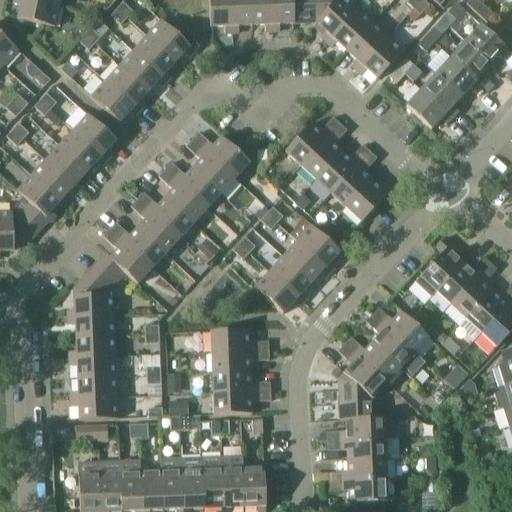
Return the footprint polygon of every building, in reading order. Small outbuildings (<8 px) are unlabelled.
[(13,27),(23,35),(32,23),(55,29),(60,8),(23,0),(15,0),(14,6),(21,7),(18,21),(13,27)] [(23,0),(60,8),(61,0),(23,0)] [(106,12),(117,0),(100,0),(97,4),(106,12)] [(210,0),(211,29),(225,29),(226,36),(233,36),(231,0),(210,0)] [(231,0),(233,36),(239,36),(238,28),(253,27),(251,0),(231,0)] [(251,0),(253,27),(266,27),(266,35),(273,34),(272,0),(251,0)] [(292,0),(272,0),(273,34),(280,34),(280,27),(294,27),(294,26),(292,0)] [(292,0),(294,26),(309,25),(312,21),(316,25),(339,0),(292,0)] [(328,45),(358,12),(345,0),(339,0),(316,25),(328,35),(323,40),(328,45)] [(423,0),(412,0),(408,5),(414,11),(424,0),(423,0)] [(420,16),(430,6),(424,0),(414,11),(420,16)] [(431,0),(440,8),(447,0),(446,0),(431,0)] [(476,0),(472,0),(467,6),(476,14),(483,6),(476,0)] [(118,11),(126,19),(132,13),(124,5),(118,11)] [(457,5),(449,14),(456,22),(465,12),(457,5)] [(485,22),(492,15),(483,6),(476,14),(485,22)] [(126,19),(118,11),(112,17),(120,26),(126,19)] [(347,53),(373,26),(358,12),(328,45),(332,49),(337,44),(347,53)] [(195,54),(194,53),(162,23),(147,39),(175,65),(184,55),(189,60),(195,54)] [(357,73),(388,40),(373,26),(347,53),(357,62),(352,68),(357,73)] [(466,44),(491,67),(499,58),(505,64),(511,56),(481,27),(466,44)] [(444,36),(436,28),(427,38),(435,45),(444,36)] [(507,43),(511,38),(511,33),(506,28),(499,35),(507,43)] [(101,39),(92,30),(86,37),(95,45),(101,39)] [(18,52),(0,35),(0,64),(4,68),(18,52)] [(80,43),(89,51),(95,45),(86,37),(80,43)] [(419,46),(427,54),(435,45),(427,38),(419,46)] [(175,65),(147,39),(134,54),(166,84),(172,79),(167,74),(175,65)] [(388,40),(357,73),(362,78),(367,72),(377,81),(403,54),(388,40)] [(491,67),(466,44),(451,60),(482,89),(489,81),(483,76),(491,67)] [(166,84),(134,54),(120,69),(148,95),(157,84),(162,89),(166,84)] [(398,69),(405,76),(414,67),(406,60),(398,69)] [(482,89),(451,60),(436,76),(461,99),(470,90),(475,96),(482,89)] [(67,65),(61,71),(71,80),(77,74),(67,65)] [(148,95),(120,69),(106,83),(139,114),(144,109),(139,104),(148,95)] [(405,76),(398,69),(389,78),(397,85),(405,76)] [(50,82),(40,73),(34,80),(44,89),(50,82)] [(422,92),(453,121),(459,113),(453,108),(461,99),(436,76),(422,92)] [(91,99),(119,125),(129,114),(134,119),(139,114),(106,83),(91,99)] [(406,108),(431,131),(441,122),(447,127),(453,121),(422,92),(406,108)] [(57,105),(48,96),(42,103),(51,111),(57,105)] [(29,106),(19,98),(14,104),(23,113),(29,106)] [(36,109),(45,118),(51,111),(42,103),(36,109)] [(8,111),(17,119),(23,113),(14,104),(8,111)] [(88,118),(74,133),(107,164),(112,158),(106,153),(116,143),(88,118)] [(312,126),(286,154),(301,168),(340,127),(333,120),(320,134),(312,126)] [(29,136),(20,127),(14,133),(23,142),(29,136)] [(340,127),(301,168),(316,182),(342,154),(334,147),(347,133),(340,127)] [(8,140),(17,148),(23,142),(14,133),(8,140)] [(107,164),(74,133),(60,148),(87,174),(97,164),(102,169),(107,164)] [(250,166),(222,140),(214,148),(200,135),(194,142),(235,181),(250,166)] [(194,170),(222,196),(235,181),(194,142),(188,148),(202,162),(194,170)] [(87,174),(60,148),(46,163),(79,194),(84,188),(79,183),(87,174)] [(342,154),(316,182),(331,196),(370,155),(363,148),(350,162),(342,154)] [(257,163),(266,162),(266,152),(256,153),(257,163)] [(370,155),(331,196),(347,210),(372,183),(364,175),(377,161),(370,155)] [(79,194),(46,163),(32,178),(59,204),(69,194),(74,199),(79,194)] [(222,196),(194,170),(187,178),(173,165),(166,172),(208,211),(222,196)] [(173,191),(166,199),(194,226),(208,211),(166,172),(160,179),(173,191)] [(59,204),(32,178),(17,194),(29,205),(49,223),(50,224),(55,219),(50,214),(59,204)] [(372,183),(347,210),(362,225),(384,201),(390,207),(397,198),(384,186),(380,190),(372,183)] [(138,202),(180,241),(194,226),(166,199),(158,207),(145,195),(138,202)] [(138,229),(166,256),(180,241),(138,202),(132,209),(145,221),(138,229)] [(12,223),(21,253),(49,223),(29,205),(12,223)] [(284,218),(274,209),(268,216),(278,225),(284,218)] [(0,215),(0,253),(21,253),(12,223),(12,215),(0,215)] [(261,223),(272,232),(278,225),(268,216),(261,223)] [(110,232),(152,271),(166,256),(138,229),(130,238),(117,225),(110,232)] [(297,244),(330,275),(335,270),(330,265),(340,255),(312,229),(297,244)] [(118,251),(110,259),(126,275),(138,286),(152,271),(110,232),(104,239),(118,251)] [(239,246),(249,256),(255,249),(245,240),(239,246)] [(218,253),(206,241),(197,250),(210,262),(218,253)] [(437,249),(442,254),(443,255),(416,285),(432,300),(438,293),(436,292),(462,265),(454,258),(458,254),(445,241),(437,249)] [(330,275),(297,244),(283,259),(311,286),(321,276),(325,280),(330,275)] [(249,256),(239,246),(233,253),(243,262),(249,256)] [(107,256),(81,284),(74,291),(105,296),(126,275),(110,259),(107,256)] [(311,286),(283,259),(269,274),(302,305),(307,300),(302,295),(311,286)] [(490,265),(483,259),(470,273),(462,265),(436,292),(438,293),(451,306),(490,265)] [(490,265),(451,306),(466,320),(492,293),(484,285),(497,271),(490,265)] [(255,290),(283,316),(293,306),(297,310),(302,305),(269,274),(255,290)] [(492,293),(466,320),(481,334),(511,301),(511,287),(500,300),(492,293)] [(67,318),(113,316),(112,296),(105,296),(74,291),(75,311),(67,312),(67,318)] [(511,301),(481,334),(496,348),(511,330),(511,301)] [(415,354),(428,340),(400,313),(393,321),(379,309),(372,316),(414,355),(415,354)] [(76,339),(114,337),(113,316),(67,318),(68,325),(75,325),(76,339)] [(426,365),(415,354),(414,355),(372,316),(366,322),(380,335),(372,343),(401,369),(412,380),(426,365)] [(159,328),(146,328),(146,337),(159,337),(159,328)] [(248,331),(210,333),(211,354),(268,352),(268,342),(249,343),(248,331)] [(114,337),(76,339),(76,352),(68,353),(69,360),(115,358),(114,337)] [(146,346),(159,345),(159,337),(146,337),(146,346)] [(345,346),(386,384),(401,369),(372,343),(365,352),(351,339),(345,346)] [(386,384),(345,346),(338,353),(352,365),(344,374),(372,400),(386,384)] [(268,352),(211,354),(212,375),(249,373),(249,362),(269,361),(268,352)] [(78,380),(116,378),(115,358),(69,360),(69,367),(77,366),(78,380)] [(505,388),(511,385),(511,363),(498,367),(505,388)] [(161,369),(148,370),(148,378),(161,378),(161,369)] [(249,373),(212,375),(213,395),(270,393),(270,383),(250,384),(249,373)] [(372,420),(371,401),(372,400),(344,374),(338,380),(340,422),(346,422),(346,421),(372,420)] [(71,400),(117,398),(116,378),(78,380),(78,393),(70,394),(71,400)] [(148,387),(161,387),(161,378),(148,378),(148,387)] [(511,385),(505,388),(505,389),(495,392),(501,413),(504,411),(504,409),(511,406),(511,385)] [(270,393),(213,395),(213,416),(252,414),(251,403),(270,402),(270,393)] [(117,398),(71,400),(71,407),(79,407),(79,420),(118,419),(117,398)] [(149,420),(163,420),(163,411),(149,411),(149,420)] [(394,419),(384,419),(372,420),(346,421),(346,422),(346,432),(326,433),(327,443),(385,441),(384,436),(395,436),(394,419)] [(190,432),(190,420),(180,420),(180,432),(190,432)] [(253,434),(262,434),(262,421),(253,421),(253,434)] [(230,436),(230,423),(220,424),(221,436),(230,436)] [(76,442),(89,441),(98,441),(98,427),(76,428),(76,442)] [(98,427),(98,441),(107,441),(106,427),(98,427)] [(131,428),(131,440),(139,440),(139,427),(131,428)] [(148,440),(148,427),(139,427),(139,440),(148,440)] [(385,441),(327,443),(327,452),(347,451),(347,462),(385,461),(385,441)] [(221,458),(223,511),(230,511),(230,508),(244,508),(243,470),(242,470),(242,457),(221,458)] [(202,459),(203,509),(216,509),(216,511),(223,511),(221,458),(202,459)] [(181,460),(182,511),(189,511),(190,510),(203,509),(202,459),(181,460)] [(161,473),(162,511),(176,510),(176,511),(182,511),(181,460),(162,460),(162,473),(161,473)] [(385,461),(347,462),(348,473),(329,474),(329,483),(386,481),(385,461)] [(99,464),(100,511),(117,511),(121,511),(120,463),(99,464)] [(120,463),(121,511),(135,511),(134,511),(141,511),(140,473),(140,463),(120,463)] [(78,465),(78,476),(79,511),(100,511),(99,464),(78,465)] [(264,511),(263,469),(243,470),(244,508),(257,508),(257,511),(264,511)] [(140,473),(141,511),(148,511),(149,511),(162,511),(161,473),(140,473)] [(386,481),(329,483),(329,493),(348,492),(349,504),(347,504),(347,511),(385,511),(385,503),(387,503),(386,481)]
